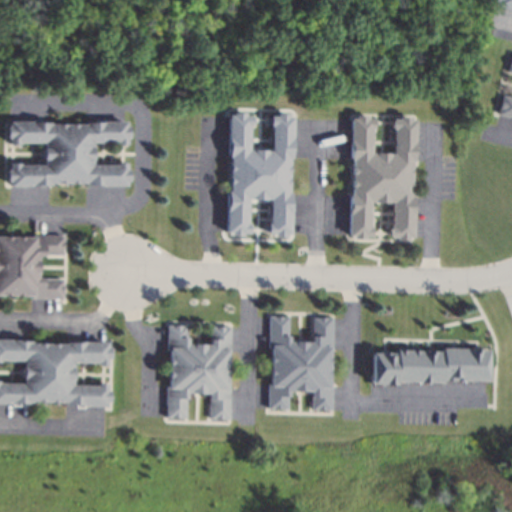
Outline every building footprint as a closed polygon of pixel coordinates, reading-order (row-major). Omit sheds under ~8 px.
[(511,0),(511,9),(494,5),(493,5),(494,1),(491,0),(511,0)] [(511,53),(511,118),(496,114),(495,114),(499,95),(511,98),(511,73),(505,72),(510,52),(511,53)] [(286,116),(290,116),(290,118),(290,157),(286,157),(286,192),(288,192),(288,194),(287,233),(282,233),(282,236),(271,236),(271,233),(264,233),(264,223),(267,223),(268,198),(244,198),(244,223),(246,223),(246,233),(239,233),(239,235),(228,235),(228,233),(223,232),(223,231),(224,192),(224,191),(228,191),(228,157),(225,157),(225,155),(226,116),(226,115),(231,115),(231,112),(243,112),(243,115),(249,115),(249,125),(246,125),(246,149),(269,149),(269,126),(267,126),(267,116),(274,116),(274,113),(286,113),(286,116)] [(408,119),(412,119),(412,121),(411,160),(408,160),(407,196),(410,196),(410,197),(409,236),(404,236),(404,239),(394,239),(394,236),(386,236),(386,226),(389,226),(390,201),(366,201),(366,226),(368,226),(368,236),(361,236),(361,239),(351,238),(351,236),(345,236),(345,234),(346,196),(346,194),(349,194),(350,159),(348,159),(348,158),(349,120),(349,118),(352,118),(353,115),(365,115),(365,118),(370,119),(370,128),(369,128),(368,153),(391,153),(391,128),(389,128),(389,119),(396,119),(396,116),(408,116),(408,119)] [(124,126),(127,126),(127,138),(124,138),(124,144),(114,144),(114,142),(90,142),(89,165),(113,165),(113,163),(124,163),(124,169),(127,169),(127,181),(124,181),(124,185),(122,185),(84,185),(82,185),(82,183),(48,183),(48,185),(47,185),(8,185),(7,185),(7,182),(4,182),(4,169),(7,169),(7,163),(17,163),(17,165),(40,166),(41,142),(16,142),(16,144),(6,144),(6,138),(4,138),(4,126),(7,126),(7,121),(8,121),(46,122),(49,122),(49,124),(82,125),(82,122),(84,122),(100,122),(100,121),(121,121),(124,121),(124,126)] [(0,236),(30,237),(32,237),(32,235),(58,236),(61,236),(61,254),(35,253),(34,277),(60,278),(59,298),(29,298),(29,296),(28,296),(0,295),(0,236)] [(267,317),(266,341),(269,341),(268,379),(264,379),(263,409),(285,409),(286,390),(308,391),(308,409),(329,410),(329,383),(327,383),(329,348),(330,348),(331,320),(309,319),(309,337),(287,336),(288,318),(267,317)] [(184,342),(208,342),(208,326),(227,327),(227,351),(226,388),(226,418),(226,419),(206,419),(206,390),(183,389),(182,417),(163,417),(163,416),(163,387),(164,351),(164,326),(164,325),(184,325),(184,342)] [(65,341),(102,342),(104,342),(104,347),(108,347),(107,358),(104,358),(104,365),(94,365),(94,363),(70,362),(70,367),(72,367),(71,379),(69,379),(69,384),(94,385),(94,384),(103,384),(103,390),(106,390),(106,402),(103,402),(103,407),(101,407),(63,406),(61,406),(61,403),(27,402),(26,405),(25,405),(0,403),(0,382),(20,383),(21,361),(0,360),(0,339),(26,341),(28,341),(28,342),(63,344),(63,341),(65,341)] [(484,349),(483,380),(482,380),(438,379),(438,382),(392,381),(392,384),(368,383),(367,383),(368,352),(391,353),(391,350),(437,351),(437,348),(484,349)]
